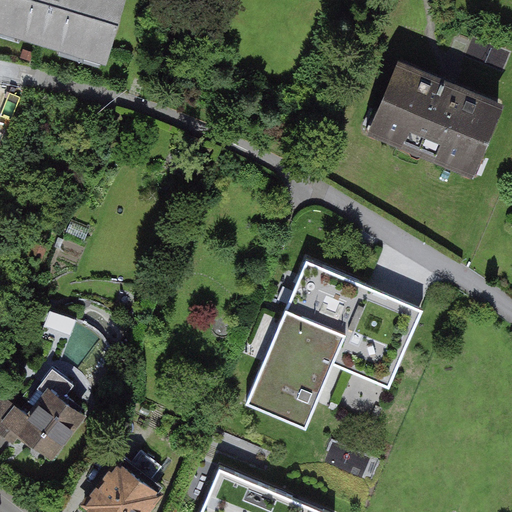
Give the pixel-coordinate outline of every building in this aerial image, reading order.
[(127,0),(126,0),(0,0),(0,34),(106,68),(127,0)] [(505,101),(391,57),(361,131),(475,176),(505,101)] [(423,311),(306,261),(245,403),(305,428),(333,363),(391,387),(423,311)] [(48,392),(15,436),(55,465),(88,422),(48,392)] [(123,465),(88,511),(150,511),(163,494),(123,465)] [(323,511),(223,470),(204,511),(323,511)]
